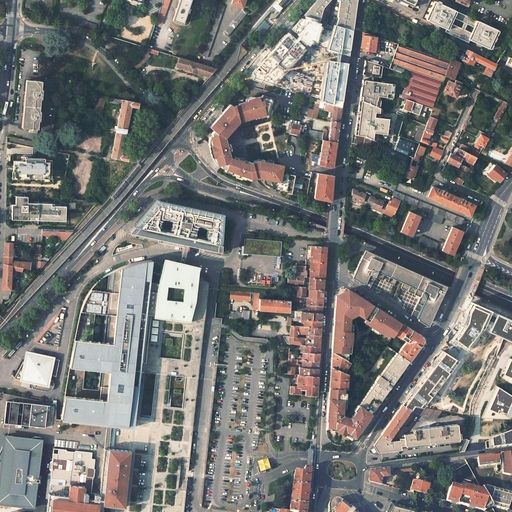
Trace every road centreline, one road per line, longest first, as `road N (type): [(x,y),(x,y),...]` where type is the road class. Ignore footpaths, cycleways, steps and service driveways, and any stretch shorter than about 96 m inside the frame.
road 1 (secondary): [(511,299),(362,233),(251,198)]
road 2 (secondary): [(251,198),(479,291)]
road 3 (secondary): [(163,157),(0,338)]
road 4 (unclassified): [(181,137),(98,47),(64,33),(11,29)]
road 5 (tertiary): [(335,200),(362,0)]
road 6 (tertiary): [(329,271),(317,457)]
road 7 (secondary): [(300,0),(181,137)]
road 8 (tertiary): [(361,466),(511,448)]
road 9 (tertiary): [(436,340),(354,457)]
road 10 (secondary): [(360,247),(479,291)]
